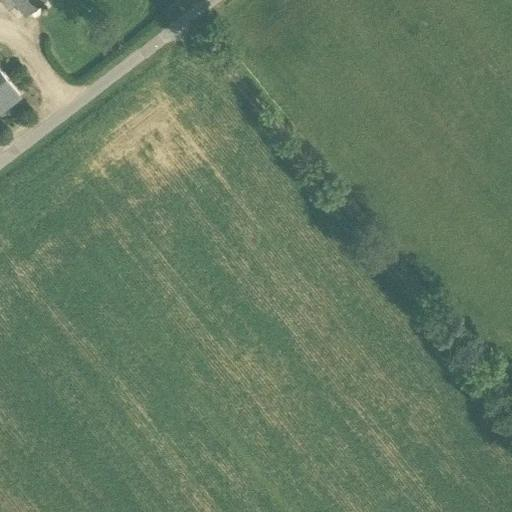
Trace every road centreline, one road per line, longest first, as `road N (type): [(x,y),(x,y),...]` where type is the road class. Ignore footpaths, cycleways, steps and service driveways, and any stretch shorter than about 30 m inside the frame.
road 1 (track): [(187,22),(511,415)]
road 2 (track): [(216,0),(0,163)]
